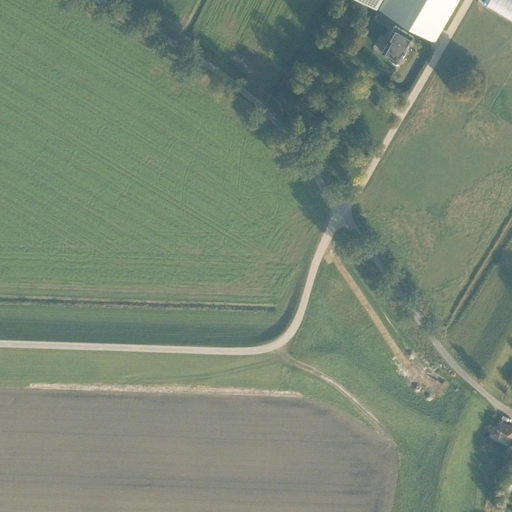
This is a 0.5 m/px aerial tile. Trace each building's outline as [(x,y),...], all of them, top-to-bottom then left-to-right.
[(370,0),(434,39),(457,0),(370,0)] [(511,0),(490,0),(487,6),(511,18),(511,0)] [(378,9),(374,15),(386,22),(390,16),(378,9)] [(395,24),(387,38),(388,39),(382,51),(390,56),(390,60),(394,62),(399,61),(414,35),(395,24)] [(494,423),(488,434),(508,444),(509,440),(511,434),(511,425),(499,419),(497,424),(494,423)]
